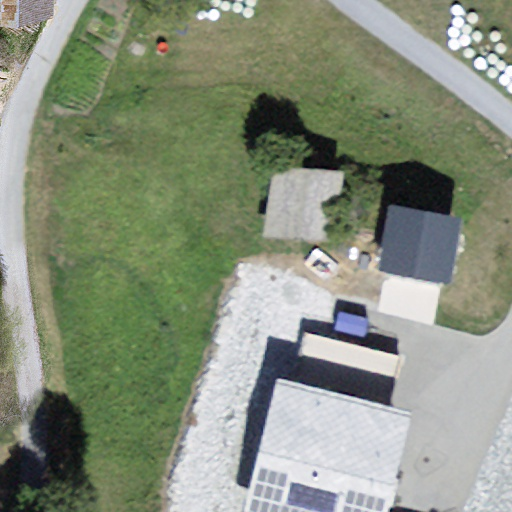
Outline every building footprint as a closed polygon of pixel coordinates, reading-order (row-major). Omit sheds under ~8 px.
[(62,0),(0,0),(0,10),(63,9),(62,0)] [(9,49),(0,49),(0,110),(12,110),(9,49)] [(361,178),(293,169),(284,236),(352,245),(361,178)] [(472,235),(410,228),(403,288),(464,296),(472,235)] [(313,332),(306,361),(395,384),(402,355),(313,332)] [(417,511),(437,419),(301,390),(274,511),(417,511)]
